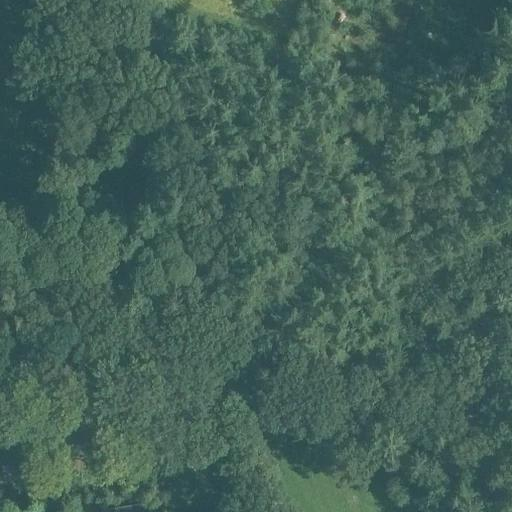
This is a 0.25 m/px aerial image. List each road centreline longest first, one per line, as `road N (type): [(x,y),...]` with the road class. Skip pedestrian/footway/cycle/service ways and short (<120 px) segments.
road 1 (unclassified): [(280,511),(255,439),(221,243),(144,0)]
road 2 (track): [(242,347),(286,361),(511,511)]
road 3 (track): [(0,365),(34,367),(117,399),(212,401),(248,389)]
road 4 (track): [(233,299),(61,292),(0,277)]
